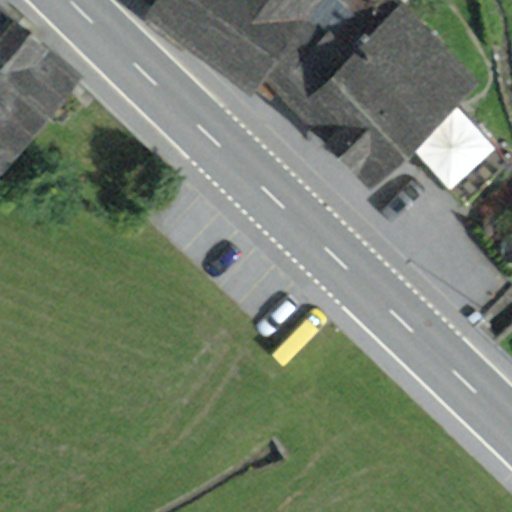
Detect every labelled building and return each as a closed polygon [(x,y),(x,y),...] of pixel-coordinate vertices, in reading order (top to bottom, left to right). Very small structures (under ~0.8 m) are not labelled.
[(157,0),(151,8),(251,83),(266,63),(281,80),(371,174),(409,138),(454,96),(471,80),(392,0),(338,0),(332,6),(364,40),(325,77),(307,58),(325,41),(301,16),(313,0),(157,0)] [(0,147),(68,67),(0,9),(0,147)] [(266,94),(281,80),(266,63),(251,83),(266,94)] [(409,138),(429,160),(475,118),(454,96),(409,138)] [(467,200),(511,158),(511,156),(475,118),(429,160),(467,200)]
